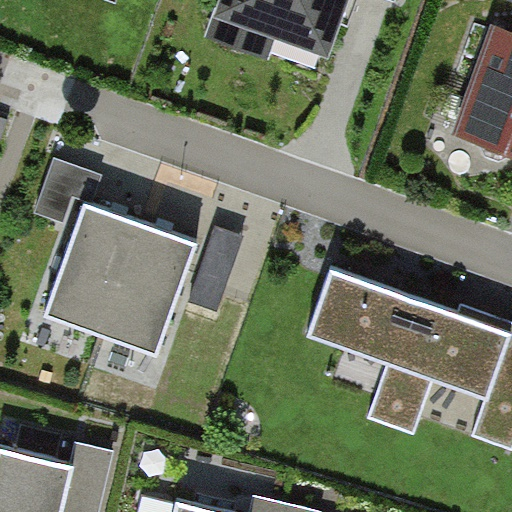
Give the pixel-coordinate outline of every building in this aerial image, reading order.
[(226,0),(222,14),(315,48),(333,0),(389,0),(393,1),(393,0),(226,0)] [(511,36),(494,30),(454,138),(511,159),(511,36)] [(51,183),(85,196),(95,168),(61,156),(51,183)] [(147,233),(91,213),(52,325),(108,345),(147,233)] [(204,252),(147,233),(108,345),(164,365),(204,252)] [(509,457),(511,449),(511,324),(331,257),(300,338),(386,370),(366,423),(412,440),(433,386),(488,407),(474,444),(509,457)] [(73,474),(4,457),(0,473),(0,511),(103,511),(116,460),(79,451),(73,474)] [(145,511),(170,511),(173,494),(148,490),(145,511)] [(254,511),(191,511),(183,510),(182,511),(302,511),(257,502),(254,511)]
